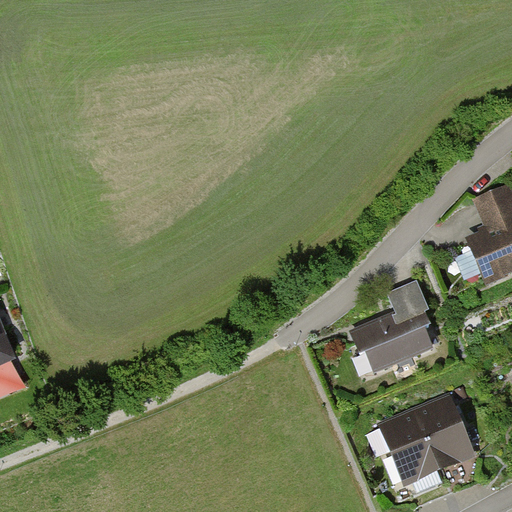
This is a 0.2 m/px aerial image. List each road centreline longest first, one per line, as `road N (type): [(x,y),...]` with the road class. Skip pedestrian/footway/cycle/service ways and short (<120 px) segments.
road 1 (track): [(0,465),(177,395),(298,336)]
road 2 (residential): [(298,336),(353,295),(511,143)]
